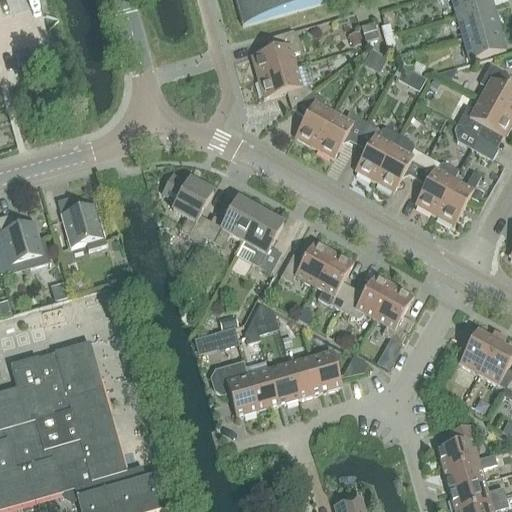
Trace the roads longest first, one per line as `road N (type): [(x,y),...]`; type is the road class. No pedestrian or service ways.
road 1 (tertiary): [(467,281),(216,145),(146,118)]
road 2 (tertiary): [(0,180),(101,150),(146,118)]
road 3 (residential): [(241,444),(397,412)]
road 4 (residential): [(397,412),(467,281)]
road 5 (tertiary): [(146,118),(149,86),(123,0)]
